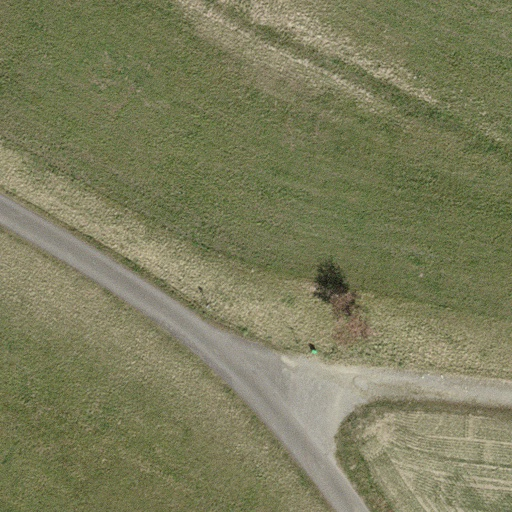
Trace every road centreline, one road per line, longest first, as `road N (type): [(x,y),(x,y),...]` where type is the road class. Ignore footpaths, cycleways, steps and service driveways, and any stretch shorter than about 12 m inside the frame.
road 1 (track): [(249,370),(0,207)]
road 2 (track): [(249,370),(511,398)]
road 3 (residential): [(351,511),(249,370)]
